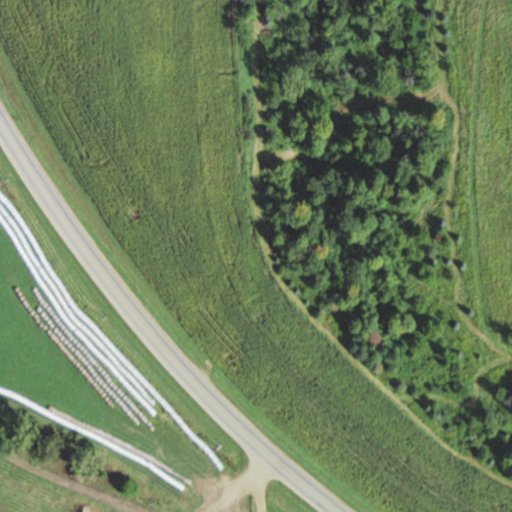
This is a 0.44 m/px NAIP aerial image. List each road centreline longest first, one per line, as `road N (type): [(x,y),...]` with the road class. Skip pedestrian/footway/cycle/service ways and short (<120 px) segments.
road 1 (secondary): [(274,464),(137,323),(0,116)]
road 2 (residential): [(274,464),(202,507),(104,507),(0,477)]
